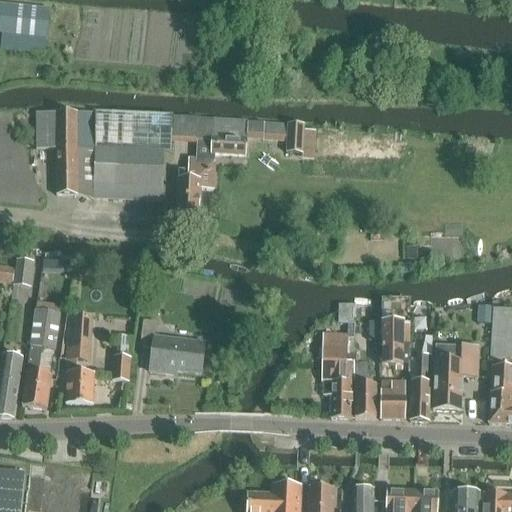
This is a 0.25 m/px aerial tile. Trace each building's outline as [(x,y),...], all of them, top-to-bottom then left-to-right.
[(177,0),(178,7),(206,9),(206,0),(177,0)] [(0,34),(2,35),(47,39),(49,11),(0,6),(0,34)] [(162,205),(163,190),(164,154),(171,154),(172,146),(173,120),(173,117),(95,113),(94,129),(94,116),(36,116),(36,152),(56,152),(56,198),(77,198),(93,202),(162,205)] [(178,172),(175,226),(198,227),(200,191),(213,192),(215,163),(215,157),(246,158),(247,142),(248,124),(213,122),(212,145),(197,144),(197,146),(197,147),(196,161),(188,161),(188,173),(178,172)] [(264,125),(263,137),(287,139),(287,145),(286,155),(287,155),(302,156),(304,128),(288,127),(264,125)] [(76,268),(82,268),(82,274),(93,274),(93,259),(76,259),(76,268)] [(14,286),(30,288),(39,289),(40,273),(32,272),(33,264),(17,262),(14,286)] [(142,291),(154,292),(158,269),(145,267),(142,291)] [(0,284),(13,286),(15,271),(0,268),(0,284)] [(133,269),(130,288),(141,290),(144,270),(133,269)] [(338,327),(355,327),(355,307),(338,307),(338,327)] [(490,326),(491,309),(480,309),(479,325),(490,326)] [(511,311),(493,310),(490,360),(511,361),(511,311)] [(60,317),(36,314),(22,410),(46,413),(51,378),(38,376),(42,351),(55,353),(60,317)] [(201,378),(205,348),(155,341),(157,325),(143,323),(140,349),(153,351),(149,375),(165,377),(166,373),(201,378)] [(377,346),(378,323),(368,323),(368,346),(377,346)] [(403,326),(381,326),(381,369),(409,369),(410,330),(403,330),(403,326)] [(356,357),(347,357),(348,337),(323,336),(323,366),(354,367),(356,367),(356,357)] [(411,424),(429,425),(431,358),(432,342),(423,341),(423,358),(421,358),(420,385),(412,385),(411,424)] [(462,381),(477,381),(479,349),(435,348),(433,413),(461,414),(462,381)] [(84,363),(85,350),(68,349),(67,362),(66,362),(65,376),(68,376),(67,407),(93,409),(94,377),(76,376),(77,363),(84,363)] [(3,357),(0,374),(0,420),(13,421),(22,360),(3,357)] [(130,361),(114,359),(112,384),(128,385),(130,361)] [(331,421),(352,422),(352,385),(354,385),(354,382),(354,367),(323,366),(322,384),(331,384),(331,421)] [(355,422),(376,422),(376,388),(366,387),(366,383),(367,383),(367,367),(356,367),(354,367),(354,382),(356,382),(355,422)] [(511,370),(493,370),(491,396),(489,427),(511,428),(511,370)] [(381,423),(405,423),(405,385),(381,384),(381,423)] [(0,511),(18,511),(22,475),(16,475),(0,472),(0,511)] [(299,511),(300,490),(273,489),(273,499),(248,498),(247,511),(299,511)] [(307,511),(332,511),(333,492),(309,491),(307,511)] [(373,511),(373,493),(353,492),(352,511),(373,511)] [(387,493),(385,511),(413,511),(414,494),(387,493)] [(437,511),(438,495),(414,494),(413,511),(437,511)] [(478,511),(479,496),(453,496),(452,511),(478,511)] [(511,511),(511,498),(507,498),(507,497),(483,497),(482,511),(511,511)]
